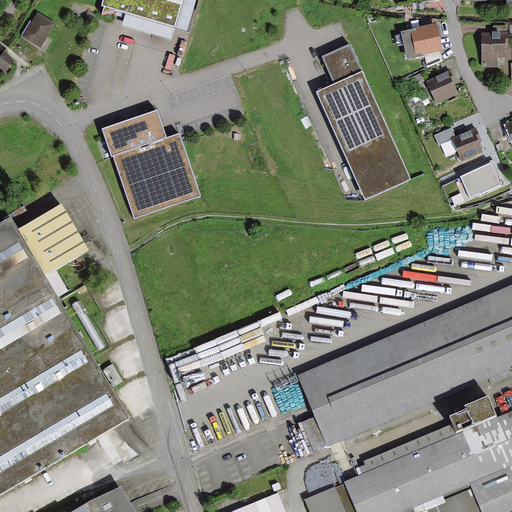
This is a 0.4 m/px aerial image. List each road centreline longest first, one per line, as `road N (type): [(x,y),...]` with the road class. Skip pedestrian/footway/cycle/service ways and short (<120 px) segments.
road 1 (tertiary): [(195,511),(86,171),(50,112),(26,101),(0,104)]
road 2 (unknown): [(289,511),(298,483),(511,381)]
road 3 (residential): [(450,0),(470,79),(485,98),(511,105)]
